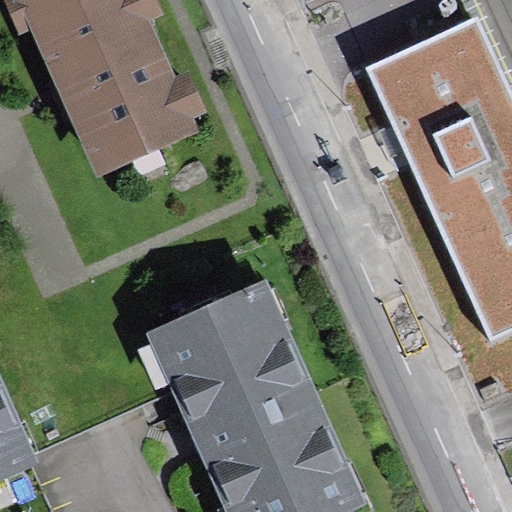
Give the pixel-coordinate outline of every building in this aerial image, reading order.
[(4,0),(12,18),(53,0),(4,0)] [(192,71),(179,77),(153,19),(167,13),(161,0),(53,0),(12,18),(19,34),(32,28),(99,178),(203,131),(197,117),(210,111),(192,71)] [(458,0),(466,16),(365,62),(491,335),(511,325),(511,67),(481,0),(458,0)] [(394,511),(402,509),(301,283),(178,338),(255,511),(394,511)] [(0,505),(77,471),(0,298),(0,505)]
